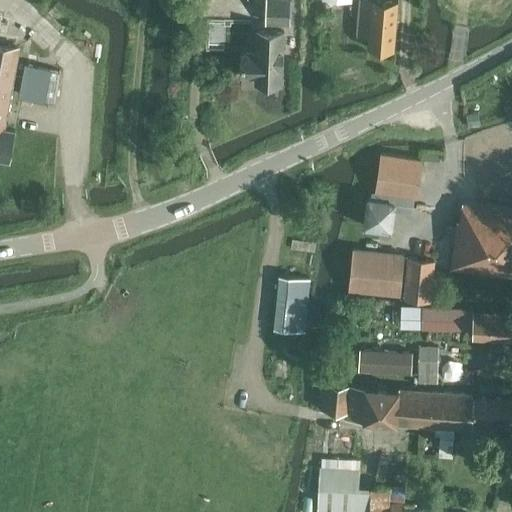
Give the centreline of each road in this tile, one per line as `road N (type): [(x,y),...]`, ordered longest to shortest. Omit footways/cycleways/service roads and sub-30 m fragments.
road 1 (tertiary): [(511,49),(145,222),(0,252)]
road 2 (track): [(257,172),(279,210),(280,232),(251,364),(255,384),(268,405),(387,442)]
road 3 (track): [(90,234),(79,199),(75,70),(9,0)]
road 4 (track): [(145,222),(133,184),(146,0)]
